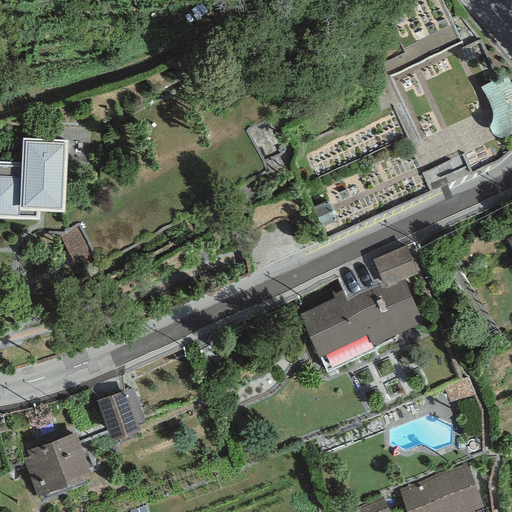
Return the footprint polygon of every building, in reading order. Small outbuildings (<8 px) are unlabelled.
[(490,127),(488,130),(499,139),(506,140),(511,135),(511,133),(511,92),(507,81),(482,92),(484,99),(488,104),(491,110),(491,116),(491,122),(490,127)] [(0,210),(23,212),(23,199),(46,200),(49,136),(10,134),(9,157),(0,156),(0,210)] [(312,213),(322,230),(340,227),(333,208),(312,213)] [(366,282),(331,296),(336,304),(302,321),(319,354),(366,332),(371,342),(420,321),(400,280),(373,293),(366,282)] [(123,393),(98,403),(110,437),(135,427),(123,393)] [(75,428),(28,447),(30,453),(24,455),(38,490),(91,469),(75,428)] [(468,474),(407,498),(411,511),(463,511),(479,506),(468,474)] [(388,511),(382,497),(349,511),(388,511)]
